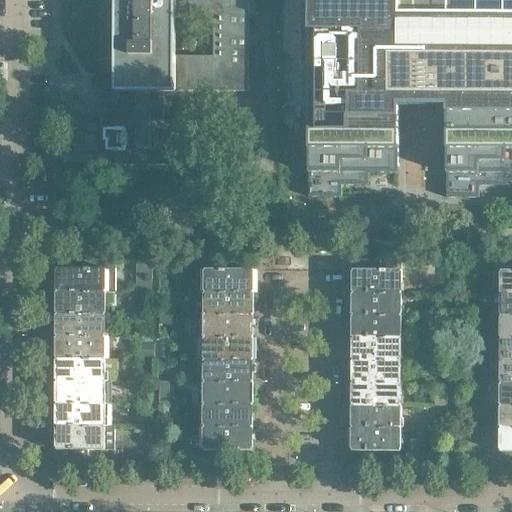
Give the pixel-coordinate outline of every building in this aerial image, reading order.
[(201,122),(164,122),(164,92),(249,92),(249,66),(250,16),(249,0),(103,0),(103,74),(97,74),(96,90),(112,90),(112,86),(120,86),(120,92),(136,92),(136,122),(103,122),(102,166),(200,166),(201,122)] [(511,0),(309,0),(309,198),(342,198),(342,186),(369,186),(369,174),(399,174),(399,107),(447,108),(447,198),(465,199),(472,199),(480,199),(480,187),(507,187),(507,175),(511,174),(511,0)] [(106,260),(106,243),(87,243),(87,260),(106,260)] [(106,293),(106,269),(106,260),(87,260),(87,269),(58,269),(58,292),(106,293)] [(254,294),(254,270),(206,270),(206,293),(254,294)] [(402,294),(402,271),(354,270),(354,294),(402,294)] [(511,295),(511,271),(502,271),(502,295),(511,295)] [(140,283),(140,293),(150,293),(150,283),(140,283)] [(106,315),(106,293),(58,292),(58,315),(106,315)] [(254,316),(254,294),(206,293),(206,316),(254,316)] [(402,317),(402,294),(354,294),(354,316),(402,317)] [(511,317),(511,295),(502,295),(502,317),(511,317)] [(106,337),(106,315),(58,315),(58,337),(106,337)] [(253,338),(254,316),(206,316),(206,338),(253,338)] [(402,339),(402,317),(354,316),(354,339),(402,339)] [(511,339),(511,317),(502,317),(502,340),(511,339)] [(105,360),(106,337),(58,337),(58,360),(105,360)] [(253,361),(253,338),(206,338),(206,360),(253,361)] [(401,362),(402,339),(354,339),(354,361),(401,362)] [(511,362),(511,339),(502,340),(501,362),(511,362)] [(105,382),(105,360),(58,360),(58,382),(105,382)] [(253,383),(253,361),(206,360),(205,383),(253,383)] [(401,384),(401,362),(354,361),(353,384),(401,384)] [(511,384),(511,362),(501,362),(501,385),(511,384)] [(105,405),(105,382),(58,382),(58,404),(105,405)] [(253,406),(253,383),(205,383),(205,405),(253,406)] [(401,406),(401,384),(353,384),(353,406),(401,406)] [(511,407),(511,384),(501,385),(501,407),(511,407)] [(105,427),(105,405),(58,404),(57,427),(105,427)] [(253,428),(253,406),(205,405),(205,428),(253,428)] [(401,429),(401,406),(353,406),(353,428),(401,429)] [(511,429),(511,407),(501,407),(501,429),(511,429)] [(105,450),(105,427),(57,427),(57,450),(105,450)] [(253,451),(253,428),(205,428),(205,451),(253,451)] [(401,452),(401,429),(353,428),(353,452),(401,452)] [(511,452),(511,429),(501,429),(501,452),(511,452)]
